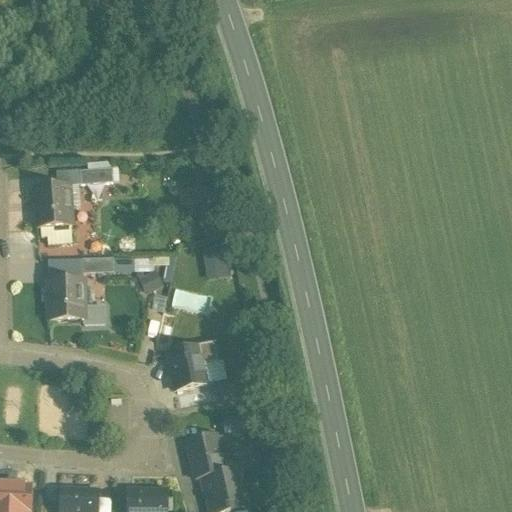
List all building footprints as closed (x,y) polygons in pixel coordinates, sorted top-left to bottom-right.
[(77,189),(38,192),(41,234),(80,231),(77,189)] [(118,262),(87,264),(88,279),(119,277),(118,262)] [(91,286),(51,288),(52,327),(92,326),(91,286)] [(205,351),(173,358),(181,397),(213,390),(205,351)] [(244,379),(220,383),(223,400),(247,396),(244,379)] [(251,419),(230,424),(234,442),(255,437),(251,419)] [(225,439),(191,447),(200,488),(210,485),(215,511),(255,511),(247,474),(233,478),(225,439)] [(29,511),(30,489),(0,487),(0,511),(29,511)] [(100,511),(101,493),(60,492),(59,511),(100,511)] [(173,511),(173,496),(131,497),(131,511),(173,511)]
